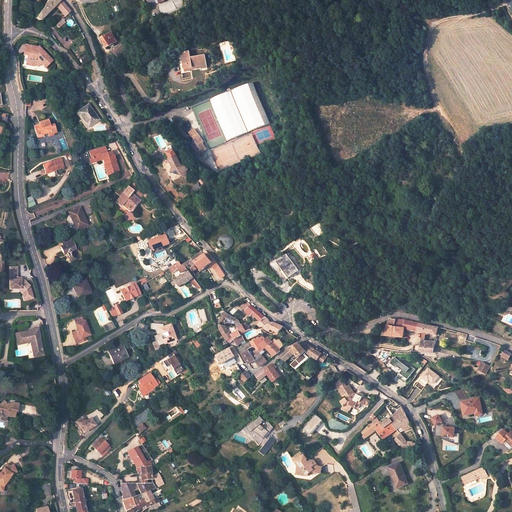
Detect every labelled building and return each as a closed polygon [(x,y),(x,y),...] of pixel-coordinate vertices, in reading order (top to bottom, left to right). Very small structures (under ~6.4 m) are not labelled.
[(35,18),(39,20),(50,9),(55,5),(64,16),(69,11),(67,7),(59,0),(46,0),(44,4),(35,18)] [(54,26),(56,28),(63,23),(64,23),(61,19),(54,26)] [(101,38),(107,47),(116,41),(110,33),(101,38)] [(43,63),(46,67),(53,60),(40,47),(26,45),(25,52),(29,53),(29,55),(28,64),(36,65),(36,64),(38,64),(39,66),(43,63)] [(113,52),(116,57),(122,53),(118,49),(113,52)] [(200,65),(200,68),(207,67),(205,55),(190,57),(189,51),(182,52),(185,68),(200,65)] [(253,82),(211,97),(222,129),(233,125),(232,124),(236,123),(240,135),(268,125),(253,82)] [(81,119),(87,128),(97,120),(87,105),(75,114),(79,120),(81,119)] [(33,127),(37,138),(43,136),(42,135),(46,133),(47,136),(52,135),(52,134),(55,133),(53,124),(51,125),(49,126),(47,120),(39,123),(40,125),(33,127)] [(190,142),(198,154),(206,148),(201,141),(202,139),(194,127),(189,131),(194,139),(190,142)] [(106,173),(111,172),(110,169),(116,167),(112,154),(110,150),(104,152),(102,147),(88,151),(90,157),(88,158),(89,162),(102,158),(104,165),(105,164),(106,167),(104,168),(106,173)] [(168,174),(173,175),(173,173),(183,176),(185,169),(178,167),(168,147),(165,147),(163,152),(167,160),(165,161),(170,169),(168,174)] [(42,164),(45,173),(63,167),(60,158),(51,161),(52,163),(49,163),(48,162),(42,164)] [(66,167),(73,164),(71,158),(64,160),(66,167)] [(122,204),(132,211),(141,199),(132,192),(133,190),(127,186),(124,190),(122,187),(112,191),(119,196),(114,202),(120,207),(122,204)] [(68,210),(76,227),(88,222),(80,205),(68,210)] [(173,227),(167,229),(171,237),(177,235),(173,227)] [(169,233),(151,240),(158,258),(168,254),(165,246),(173,243),(169,233)] [(218,244),(216,245),(217,248),(220,246),(220,247),(221,247),(222,248),(223,248),(225,248),(226,248),(228,248),(229,247),(230,247),(231,246),(232,244),(233,243),(233,242),(233,240),(233,239),(232,237),(231,236),(229,234),(228,234),(227,233),(226,233),(225,233),(223,233),(222,234),(221,234),(220,235),(219,236),(218,237),(218,238),(217,239),(217,241),(217,242),(217,243),(218,244)] [(67,252),(71,260),(77,257),(73,248),(76,246),(71,236),(62,239),(64,244),(61,245),(63,251),(66,250),(67,252)] [(217,273),(223,277),(225,276),(218,267),(213,259),(207,253),(204,256),(201,252),(197,255),(189,261),(183,265),(181,266),(179,263),(178,263),(169,269),(172,273),(179,268),(182,273),(186,270),(185,268),(189,263),(192,266),(189,269),(195,276),(210,265),(213,270),(214,269),(217,273)] [(283,271),(289,279),(301,270),(288,254),(279,262),(285,270),(283,271)] [(21,287),(24,291),(29,286),(31,285),(23,277),(21,278),(18,278),(18,265),(10,266),(10,287),(18,287),(21,287)] [(172,282),(177,289),(179,287),(190,280),(195,286),(196,286),(198,289),(200,287),(189,272),(188,272),(172,282)] [(72,287),(78,299),(90,293),(85,281),(72,287)] [(129,299),(130,302),(133,300),(132,298),(139,294),(134,284),(119,291),(124,302),(129,299)] [(108,310),(112,319),(117,316),(117,317),(121,315),(118,306),(113,308),(114,310),(113,310),(112,309),(108,310)] [(271,329),(278,333),(282,327),(281,326),(277,325),(272,323),(269,322),(268,320),(265,318),(253,308),(250,306),(245,311),(250,316),(253,314),(257,318),(256,319),(260,322),(258,325),(269,332),(271,329)] [(205,309),(200,310),(202,318),(203,318),(204,322),(209,320),(205,309)] [(234,340),(237,345),(244,341),(246,340),(243,335),(251,330),(246,323),(241,326),(239,323),(240,322),(225,312),(224,313),(222,314),(219,322),(236,325),(237,327),(232,326),(227,328),(226,326),(219,325),(220,331),(226,341),(230,343),(234,340)] [(428,333),(436,334),(438,327),(431,325),(419,323),(407,320),(405,320),(396,319),(389,318),(387,324),(387,329),(384,328),(381,335),(394,336),(403,337),(404,328),(418,331),(423,332),(428,333)] [(71,333),(75,344),(85,341),(83,337),(89,335),(84,321),(74,324),(77,331),(71,333)] [(113,321),(103,325),(106,332),(116,328),(113,321)] [(163,344),(176,340),(170,325),(164,327),(163,324),(150,322),(149,328),(157,331),(159,330),(163,344)] [(31,341),(34,357),(44,355),(40,337),(40,336),(39,328),(30,330),(16,333),(18,344),(31,341)] [(133,340),(135,345),(143,340),(145,337),(144,336),(145,335),(141,332),(140,333),(139,332),(136,334),(138,338),(133,340)] [(256,362),(259,367),(260,367),(267,361),(270,359),(264,353),(261,355),(258,352),(265,348),(273,356),(279,352),(279,349),(283,346),(275,337),(271,341),(268,337),(264,340),(262,336),(250,344),(253,349),(254,348),(256,350),(253,352),(256,355),(254,356),(257,359),(256,360),(257,361),(256,362)] [(422,339),(420,352),(433,352),(434,347),(435,342),(424,340),(422,339)] [(306,349),(309,345),(307,345),(302,341),(296,344),(290,348),(280,357),(276,362),(281,366),(285,361),(283,360),(293,352),(297,357),(304,350),(306,349)] [(107,352),(114,364),(127,358),(120,345),(107,352)] [(245,360),(248,364),(254,360),(244,345),(238,349),(245,360)] [(218,358),(222,364),(223,363),(238,354),(234,348),(233,347),(231,346),(229,348),(217,356),(216,355),(214,357),(216,360),(218,358)] [(307,353),(316,359),(321,353),(311,347),(307,353)] [(503,357),(508,360),(511,355),(506,352),(503,357)] [(321,353),(316,359),(319,361),(322,363),(323,362),(326,357),(321,353)] [(174,356),(161,364),(171,380),(181,374),(180,373),(183,371),(174,356)] [(394,366),(395,365),(401,369),(397,375),(405,381),(414,369),(410,365),(408,367),(394,357),(389,362),(394,366)] [(255,376),(259,381),(260,380),(265,376),(267,374),(273,382),(279,376),(270,365),(265,369),(261,371),(255,376)] [(478,373),(486,376),(488,369),(481,366),(478,373)] [(439,377),(428,368),(421,376),(422,377),(419,381),(426,386),(429,381),(433,384),(439,377)] [(241,377),(246,382),(251,377),(246,372),(241,377)] [(139,392),(141,395),(145,393),(148,393),(154,389),(153,388),(157,386),(157,385),(157,384),(150,374),(138,382),(140,385),(138,386),(140,389),(141,389),(142,390),(139,392)] [(340,409),(348,413),(351,407),(354,408),(354,407),(358,408),(360,403),(363,404),(365,399),(361,397),(359,400),(354,398),(355,396),(353,395),(354,393),(352,390),(349,392),(348,390),(351,389),(348,384),(345,386),(344,384),(337,388),(342,396),(344,395),(345,397),(339,400),(342,405),(340,409)] [(463,389),(456,393),(460,400),(467,397),(463,389)] [(355,396),(354,398),(359,400),(361,397),(362,394),(357,392),(355,396)] [(475,415),(481,413),(478,397),(461,401),(463,415),(474,412),(475,415)] [(5,416),(14,418),(15,412),(16,413),(18,404),(10,402),(10,404),(8,404),(6,404),(4,405),(3,403),(0,404),(0,416),(0,414),(6,415),(5,416)] [(405,431),(412,428),(405,413),(402,408),(400,407),(392,416),(393,417),(388,419),(380,425),(375,418),(371,423),(383,439),(396,428),(397,429),(402,426),(405,431)] [(443,424),(438,414),(431,418),(435,425),(434,436),(442,436),(442,438),(448,438),(448,441),(453,441),(453,443),(458,443),(458,433),(454,433),(454,427),(448,427),(442,427),(443,424)] [(260,448),(265,452),(275,439),(277,440),(277,438),(276,435),(276,433),(275,431),(273,429),(272,427),(273,426),(266,418),(264,419),(260,415),(244,426),(254,440),(257,444),(261,440),(264,443),(260,448)] [(317,415),(305,429),(312,434),(323,420),(317,415)] [(456,423),(452,416),(445,419),(448,425),(448,427),(454,427),(456,427),(456,423)] [(79,429),(82,433),(91,428),(89,426),(93,424),(89,419),(84,422),(82,418),(74,422),(78,429),(79,429)] [(137,427),(140,433),(147,428),(143,423),(137,427)] [(361,432),(366,438),(369,435),(368,434),(371,432),(366,426),(361,432)] [(511,447),(511,430),(509,434),(504,429),(497,437),(510,449),(511,447)] [(399,446),(415,446),(415,444),(412,444),(412,442),(405,441),(399,433),(394,440),(399,446)] [(92,447),(99,454),(107,447),(100,439),(92,447)] [(152,461),(147,452),(141,455),(137,447),(127,452),(134,465),(136,470),(137,474),(139,473),(140,484),(136,484),(121,484),(119,484),(121,492),(122,496),(122,499),(122,500),(124,505),(126,511),(125,511),(135,511),(137,511),(146,503),(148,508),(159,503),(156,497),(152,499),(148,491),(154,489),(152,483),(146,483),(146,479),(151,479),(150,467),(151,467),(150,462),(152,461)] [(298,474),(309,476),(309,473),(313,470),(311,467),(316,464),(314,461),(311,461),(308,463),(307,460),(307,459),(302,452),(294,458),(299,465),(298,474)] [(389,466),(396,485),(400,483),(401,485),(407,483),(398,463),(389,466)] [(0,471),(0,490),(3,491),(3,486),(12,474),(16,471),(13,464),(9,466),(6,464),(0,471)] [(311,467),(313,470),(315,472),(320,473),(321,467),(318,467),(316,464),(311,467)] [(479,476),(481,480),(487,477),(483,467),(473,471),(476,478),(479,476)] [(70,479),(75,479),(74,484),(87,485),(87,480),(82,479),(79,479),(80,475),(80,472),(71,471),(70,479)] [(476,478),(473,471),(462,476),(465,484),(476,479),(476,478)] [(72,491),(76,511),(85,511),(80,489),(72,491)]
